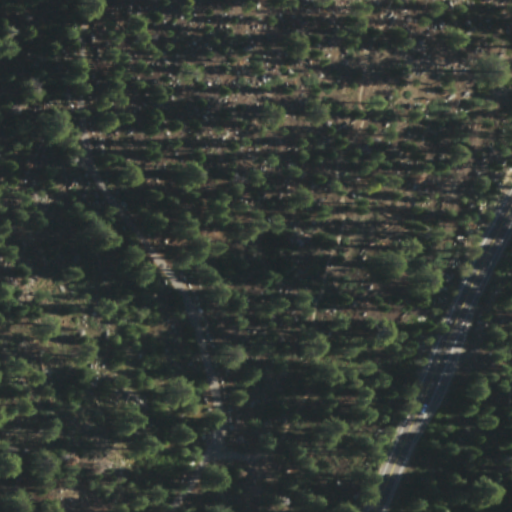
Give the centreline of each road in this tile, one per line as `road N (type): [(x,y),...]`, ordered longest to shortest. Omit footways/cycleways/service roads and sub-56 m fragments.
road 1 (residential): [(209,447),(214,403),(183,303),(88,166),(79,133),(78,0)]
road 2 (primary): [(511,198),(369,511)]
